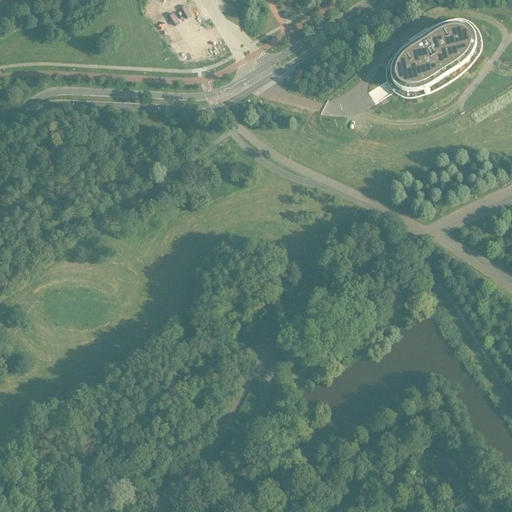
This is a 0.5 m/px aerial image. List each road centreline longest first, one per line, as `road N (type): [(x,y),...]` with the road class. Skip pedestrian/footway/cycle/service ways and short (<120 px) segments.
road 1 (unknown): [(103,511),(159,452),(226,415),(258,428),(295,371),(427,285),(445,293),(511,401)]
road 2 (tertiary): [(19,114),(62,104),(220,108),(393,0)]
road 3 (tertiary): [(371,0),(225,91),(51,93),(19,114)]
